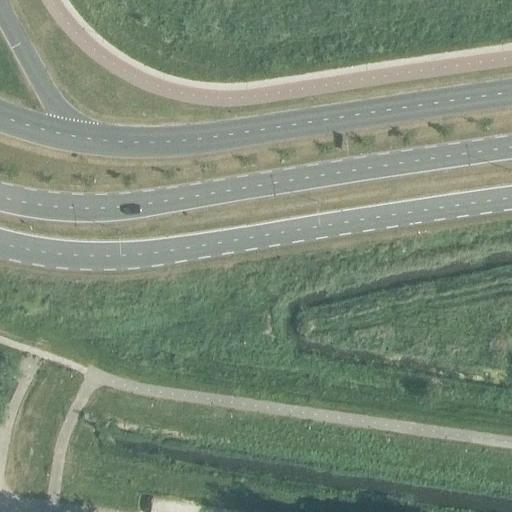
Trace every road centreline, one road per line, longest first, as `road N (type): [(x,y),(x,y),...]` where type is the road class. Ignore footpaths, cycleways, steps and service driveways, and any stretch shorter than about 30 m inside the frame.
road 1 (secondary): [(511,147),(117,206),(0,195)]
road 2 (secondary): [(0,243),(139,253),(511,199)]
